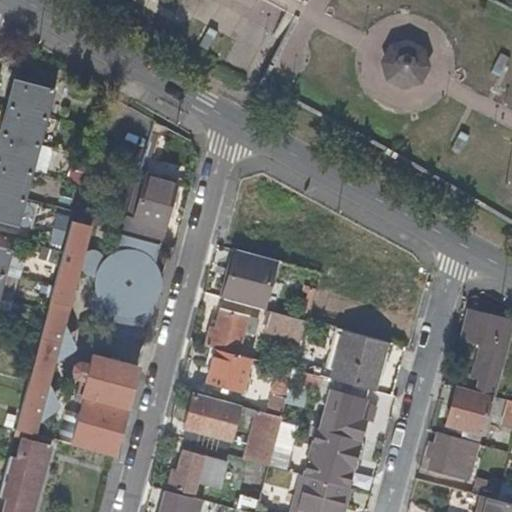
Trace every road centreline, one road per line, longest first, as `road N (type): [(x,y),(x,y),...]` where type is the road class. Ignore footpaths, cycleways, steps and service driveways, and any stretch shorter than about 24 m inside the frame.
road 1 (residential): [(122,511),(233,119)]
road 2 (motorway): [(157,0),(511,178)]
road 3 (residential): [(389,511),(461,242)]
road 4 (primary): [(233,119),(461,242)]
road 5 (primary): [(21,0),(233,119)]
